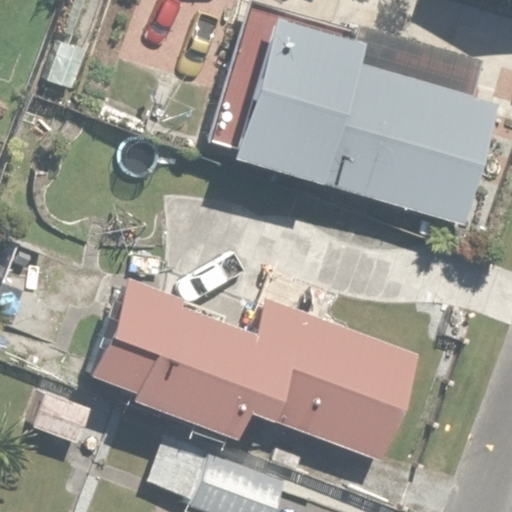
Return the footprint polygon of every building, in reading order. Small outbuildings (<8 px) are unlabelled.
[(358,40),(265,12),(221,154),(454,226),(491,106),(351,63),(358,40)] [(246,331),(116,279),(80,372),(124,389),(119,401),(223,443),(237,408),(375,463),(417,359),(260,296),(246,331)] [(95,399),(39,382),(26,426),(81,443),(95,399)] [(193,453),(152,441),(140,483),(181,495),(193,453)] [(302,511),(310,492),(204,454),(187,502),(214,511),(302,511)]
